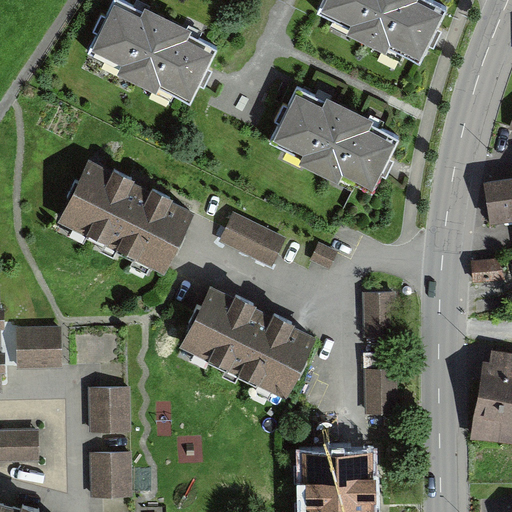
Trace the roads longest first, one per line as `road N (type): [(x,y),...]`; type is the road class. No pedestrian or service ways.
road 1 (tertiary): [(510,0),(458,150),(442,266)]
road 2 (residential): [(340,437),(350,271),(410,261),(442,266)]
road 3 (tertiary): [(442,266),(441,511)]
road 4 (unknown): [(350,271),(307,290),(186,239)]
road 5 (track): [(71,0),(0,109)]
